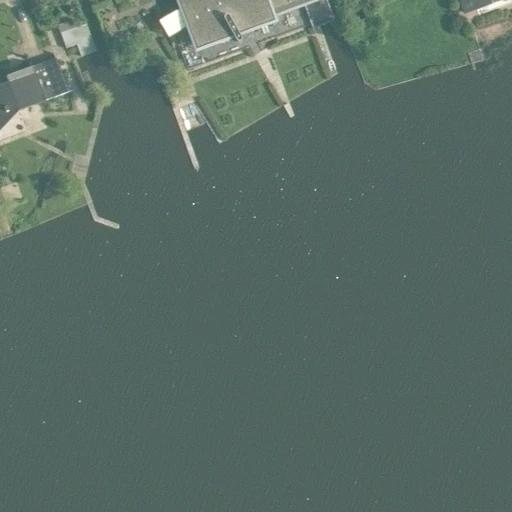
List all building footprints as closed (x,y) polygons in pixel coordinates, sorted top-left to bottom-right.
[(176,0),(179,7),(195,51),(274,22),(272,15),(302,4),(311,28),(319,26),(330,22),(333,20),(325,0),(176,0)] [(459,0),(464,12),(499,1),(498,0),(459,0)] [(73,8),(70,7),(67,8),(66,11),(67,14),(70,15),(73,13),(74,10),(73,8)] [(84,55),(94,52),(82,17),(57,25),(65,48),(76,45),(80,56),(84,55)] [(366,19),(350,25),(354,34),(369,27),(366,19)] [(18,110),(68,92),(55,58),(30,67),(32,73),(0,84),(0,126),(2,126),(5,123),(7,119),(7,115),(9,114),(6,108),(16,105),(18,110)]
